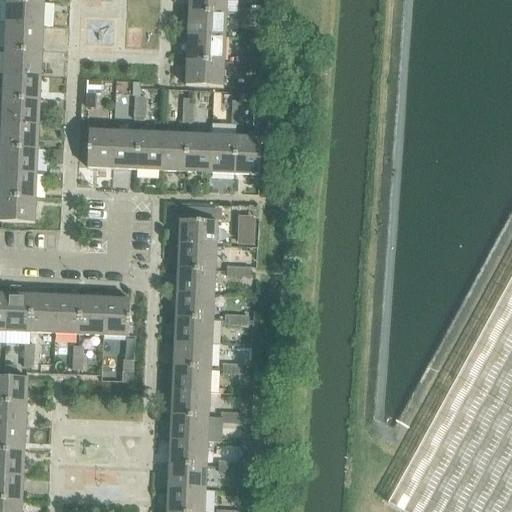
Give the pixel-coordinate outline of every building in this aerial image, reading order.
[(226,0),(188,0),(188,14),(226,15),(226,0)] [(43,5),(6,3),(5,28),(42,29),(43,5)] [(237,20),(249,21),(249,12),(238,11),(237,20)] [(261,12),(249,12),(249,21),(261,21),(261,12)] [(226,15),(188,14),(187,38),(224,40),(226,15)] [(42,29),(5,28),(4,52),(41,54),(42,29)] [(224,40),(187,38),(186,62),(223,64),(224,40)] [(41,54),(4,52),(3,76),(40,78),(41,54)] [(235,69),(247,70),(247,60),(236,60),(235,69)] [(259,61),(247,60),(247,70),(259,70),(259,61)] [(223,64),(186,62),(185,87),(222,89),(223,64)] [(40,78),(3,76),(2,101),(39,102),(40,78)] [(86,84),(86,97),(95,97),(95,98),(100,98),(100,85),(86,84)] [(95,97),(86,97),(85,109),(95,109),(95,98),(95,97)] [(135,99),(134,111),(143,111),(144,99),(135,99)] [(39,102),(2,101),(1,125),(38,127),(39,102)] [(183,101),(183,113),(192,114),(193,101),(183,101)] [(232,103),(232,115),(241,116),(242,104),(237,103),(232,103)] [(268,140),(270,108),(254,107),(253,140),(235,139),(233,176),(259,177),(260,143),(265,144),(265,140),(268,140)] [(143,111),(134,111),(134,122),(143,123),(143,111)] [(192,114),(183,113),(182,124),(192,125),(192,114)] [(241,116),(232,115),(231,127),(241,127),(241,116)] [(0,149),(37,151),(38,127),(1,125),(0,142),(0,149)] [(87,170),(112,171),(113,133),(88,132),(87,170)] [(138,135),(113,133),(112,171),(136,172),(138,135)] [(162,136),(138,135),(136,172),(160,173),(162,136)] [(186,137),(162,136),(160,173),(184,174),(186,137)] [(210,138),(186,137),(184,174),(208,175),(210,138)] [(235,139),(210,138),(208,175),(233,176),(235,139)] [(0,174),(36,176),(37,151),(0,149),(0,174)] [(0,199),(35,200),(36,176),(0,174),(0,199)] [(0,223),(34,225),(35,200),(0,199),(0,223)] [(252,230),(252,221),(240,220),(240,230),(252,230)] [(215,248),(216,224),(179,222),(178,247),(215,248)] [(215,248),(178,247),(177,271),(214,273),(215,248)] [(226,278),(238,279),(238,269),(226,269),(226,278)] [(250,270),(238,269),(238,279),(250,279),(250,270)] [(214,273),(177,271),(176,295),(213,297),(214,273)] [(401,511),(511,511),(511,277),(388,505),(401,511)] [(213,297),(176,295),(175,320),(212,322),(213,297)] [(30,335),(32,297),(7,296),(5,333),(30,335)] [(56,298),(32,297),(30,335),(54,336),(56,298)] [(80,299),(56,298),(54,336),(79,337),(80,299)] [(104,300),(80,299),(79,337),(102,338),(104,300)] [(130,302),(104,300),(102,338),(128,339),(130,302)] [(224,327),(236,327),(236,318),(224,318),(224,327)] [(248,319),(236,318),(236,327),(247,328),(248,319)] [(212,322),(175,320),(174,344),(211,346),(212,322)] [(211,346),(174,344),(173,369),(210,370),(211,346)] [(34,358),(34,347),(25,346),(24,358),(34,358)] [(74,348),(73,360),(82,360),(83,349),(74,348)] [(33,370),(34,358),(24,358),(24,370),(33,370)] [(82,360),(73,360),(73,372),(82,372),(82,360)] [(123,374),(132,374),(133,363),(123,362),(123,374)] [(222,376),(233,376),(234,367),(222,366),(222,376)] [(246,367),(234,367),(233,376),(245,377),(246,367)] [(210,370),(173,369),(172,394),(209,395),(210,370)] [(0,378),(0,403),(26,405),(27,380),(0,378)] [(209,395),(172,394),(171,418),(208,419),(209,395)] [(26,405),(0,403),(0,427),(25,429),(26,405)] [(220,425),(231,425),(232,416),(220,415),(220,425)] [(243,416),(232,416),(231,425),(243,426),(243,421),(243,416)] [(208,419),(171,418),(169,442),(207,444),(208,419)] [(25,429),(0,427),(0,452),(24,453),(25,429)] [(207,444),(169,442),(168,466),(206,468),(207,444)] [(24,453),(0,452),(0,476),(23,478),(24,453)] [(217,473),(229,474),(230,464),(218,464),(217,473)] [(241,465),(230,464),(229,474),(241,474),(241,465)] [(206,468),(168,466),(167,490),(205,492),(206,468)] [(23,478),(0,476),(0,501),(22,502),(23,478)] [(203,511),(205,492),(167,490),(166,511),(203,511)] [(21,511),(22,502),(0,501),(0,511),(21,511)]
